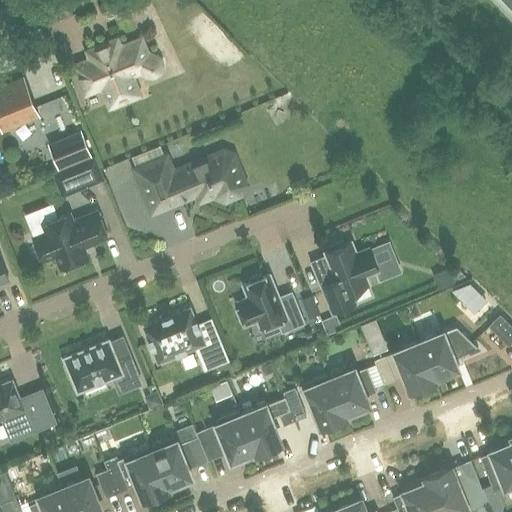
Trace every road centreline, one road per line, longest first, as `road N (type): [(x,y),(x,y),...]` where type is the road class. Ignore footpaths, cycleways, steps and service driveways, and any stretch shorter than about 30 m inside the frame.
road 1 (residential): [(511,380),(194,511)]
road 2 (residential): [(0,332),(316,205)]
